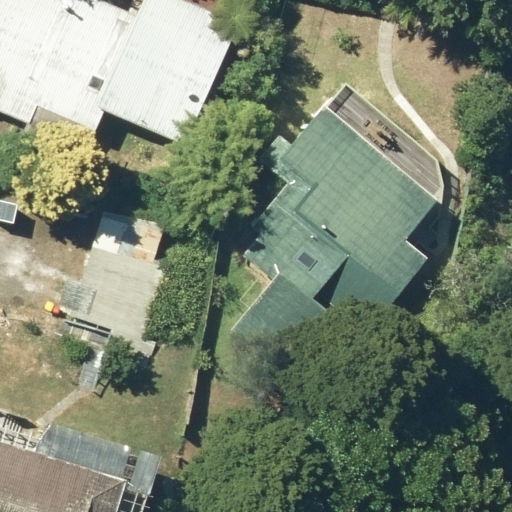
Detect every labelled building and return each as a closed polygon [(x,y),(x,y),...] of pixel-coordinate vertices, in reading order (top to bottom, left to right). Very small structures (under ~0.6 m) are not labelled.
[(0,0),(0,119),(22,129),(26,122),(71,142),(75,133),(84,136),(93,117),(174,148),(219,29),(147,0),(124,0),(117,20),(72,0),(0,0)] [(222,334),(283,385),(328,333),(300,307),(335,266),(379,303),(412,263),(390,244),(420,207),(301,115),(275,148),(267,141),(249,163),(277,185),(238,231),(249,241),(234,260),(261,283),(222,334)] [(174,238),(95,216),(64,319),(144,343),(174,238)] [(267,472),(294,486),(311,454),(283,440),(267,472)] [(0,511),(102,511),(110,486),(0,452),(0,511)]
